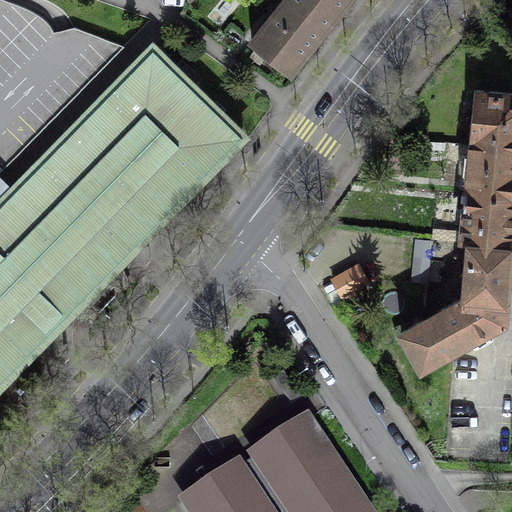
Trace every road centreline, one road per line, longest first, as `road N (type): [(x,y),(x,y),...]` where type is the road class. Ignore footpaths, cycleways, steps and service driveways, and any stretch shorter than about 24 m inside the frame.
road 1 (primary): [(236,240),(143,361),(0,509)]
road 2 (residential): [(236,240),(282,280),(435,511)]
road 3 (primary): [(419,0),(236,240)]
